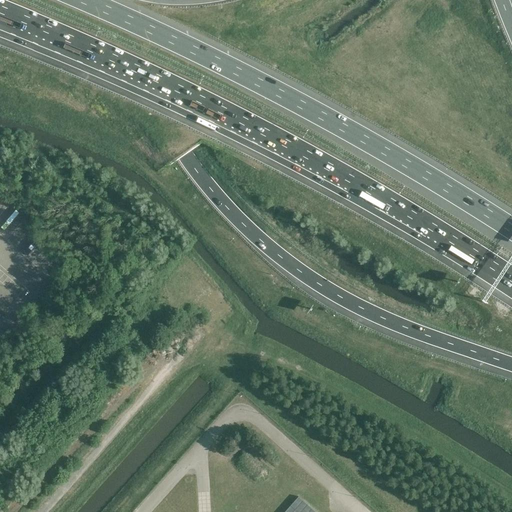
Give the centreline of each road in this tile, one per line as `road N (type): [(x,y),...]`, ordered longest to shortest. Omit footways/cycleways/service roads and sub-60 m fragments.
road 1 (motorway): [(115,0),(185,158),(236,218),(364,311),(511,366)]
road 2 (motorway): [(14,15),(281,143),(511,284)]
road 3 (motorway): [(511,227),(251,74),(92,0)]
